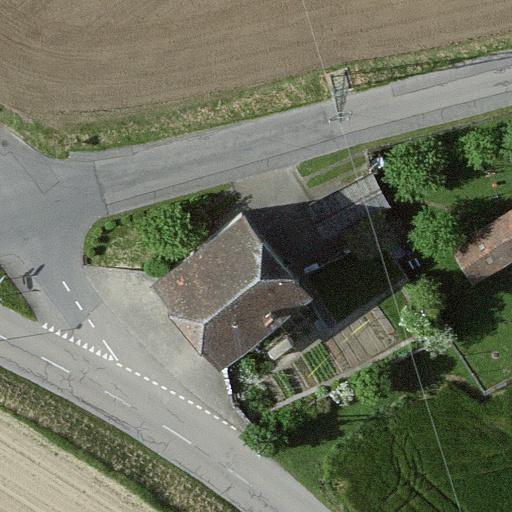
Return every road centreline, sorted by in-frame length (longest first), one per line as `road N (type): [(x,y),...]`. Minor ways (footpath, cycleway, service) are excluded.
road 1 (tertiary): [(22,214),(511,80)]
road 2 (tertiary): [(285,511),(193,442),(0,336)]
